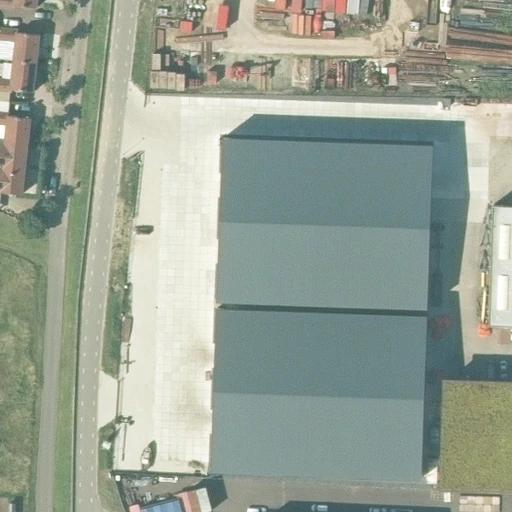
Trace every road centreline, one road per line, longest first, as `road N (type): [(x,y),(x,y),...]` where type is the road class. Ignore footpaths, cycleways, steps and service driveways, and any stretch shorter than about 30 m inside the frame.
road 1 (unknown): [(96,266),(167,266),(185,229),(186,198),(197,188),(453,203),(466,246),(460,379)]
road 2 (unclassified): [(85,511),(96,266),(126,0)]
road 3 (unclassified): [(44,511),(57,225),(83,0)]
